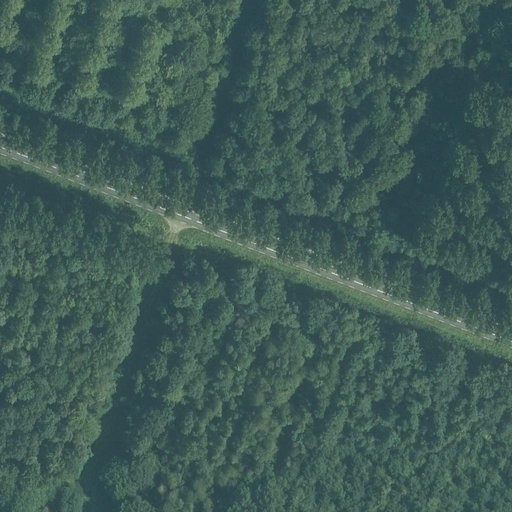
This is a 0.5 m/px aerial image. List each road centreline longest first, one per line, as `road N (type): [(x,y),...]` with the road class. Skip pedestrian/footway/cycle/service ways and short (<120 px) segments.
road 1 (tertiary): [(511,342),(0,147)]
road 2 (track): [(184,207),(250,0)]
road 3 (track): [(117,397),(184,207)]
